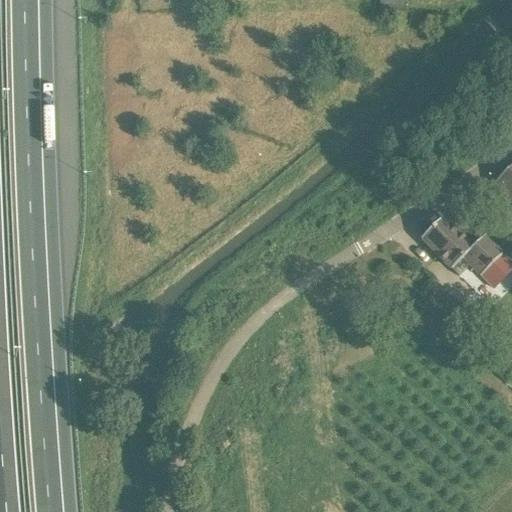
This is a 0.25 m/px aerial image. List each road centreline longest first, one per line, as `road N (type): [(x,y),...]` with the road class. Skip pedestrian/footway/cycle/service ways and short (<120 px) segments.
road 1 (motorway): [(55,511),(31,0)]
road 2 (track): [(382,237),(303,273),(250,322),(202,388),(173,463),(167,511)]
road 3 (unclassified): [(328,511),(317,317),(340,273),(382,237)]
road 4 (residential): [(382,237),(511,143)]
